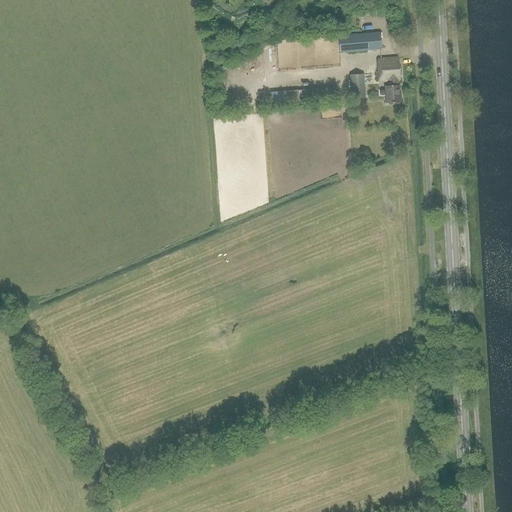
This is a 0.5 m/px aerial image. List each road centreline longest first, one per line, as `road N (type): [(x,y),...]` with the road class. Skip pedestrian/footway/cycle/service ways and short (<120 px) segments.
road 1 (secondary): [(466,511),(438,0)]
road 2 (track): [(0,310),(99,483)]
